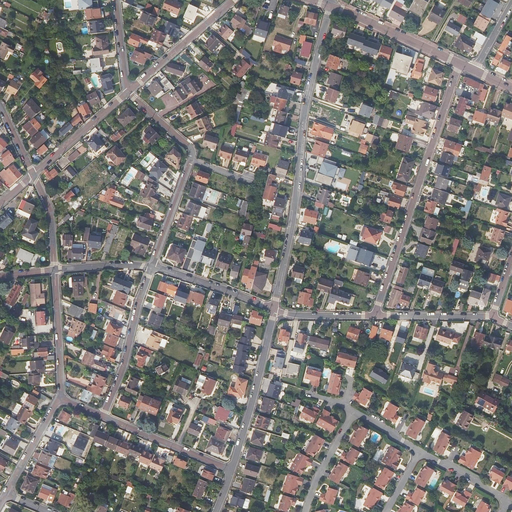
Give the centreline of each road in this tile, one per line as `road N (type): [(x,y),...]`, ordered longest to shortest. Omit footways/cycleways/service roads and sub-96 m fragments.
road 1 (residential): [(274,308),(291,237),(303,113),(330,5)]
road 2 (residential): [(459,63),(375,316)]
road 3 (residential): [(274,308),(230,470)]
road 4 (residential): [(102,417),(151,266)]
road 5 (residential): [(126,93),(233,0)]
road 6 (unclassified): [(459,63),(330,5)]
road 7 (residential): [(102,417),(230,470)]
road 8 (residential): [(54,269),(58,399)]
road 9 (unclassified): [(274,308),(151,266)]
road 10 (residential): [(32,176),(126,93)]
